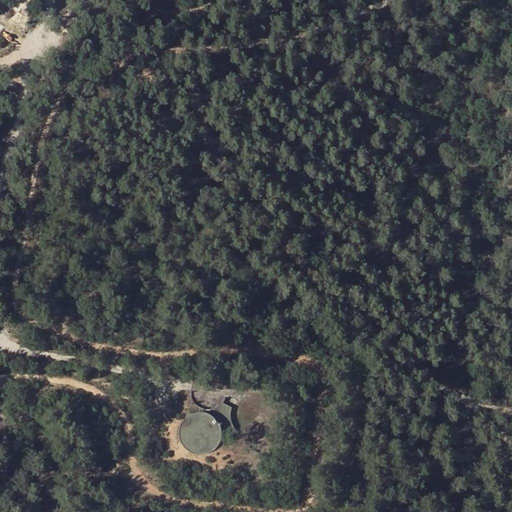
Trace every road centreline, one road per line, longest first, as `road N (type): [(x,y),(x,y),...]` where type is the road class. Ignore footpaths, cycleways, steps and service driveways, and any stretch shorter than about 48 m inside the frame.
road 1 (track): [(388,0),(235,50),(127,49),(58,95),(35,165),(16,271),(14,299),(24,316),(95,343),(276,353),(318,372),(324,393),(307,492),(298,509),(281,511)]
road 2 (track): [(99,65),(136,69),(173,92),(260,221),(394,354),(464,397),(511,410)]
road 3 (track): [(261,511),(150,492),(108,399),(81,386),(0,374)]
road 4 (track): [(47,0),(0,181)]
road 5 (track): [(0,339),(37,357),(153,377)]
